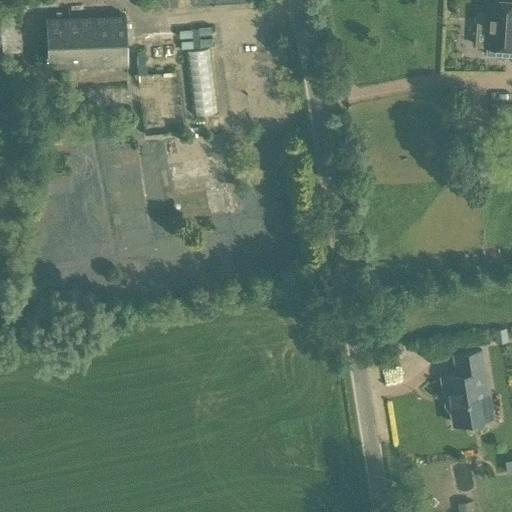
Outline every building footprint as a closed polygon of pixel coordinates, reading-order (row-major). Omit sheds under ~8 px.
[(511,0),(487,0),(486,12),(476,11),(475,28),(485,29),(484,54),(511,55),(511,0)] [(125,13),(45,16),(46,66),(49,66),(49,81),(62,80),(61,65),(126,63),(125,13)] [(0,50),(19,50),(18,16),(0,16),(0,50)] [(210,51),(184,52),(188,115),(216,114),(210,51)] [(126,85),(63,88),(64,112),(127,109),(126,85)] [(511,140),(475,141),(475,169),(511,169),(511,140)] [(456,373),(441,376),(445,404),(449,403),(452,423),(466,421),(468,424),(472,426),(475,426),(479,424),(481,421),(482,418),(484,418),(481,398),(488,397),(481,349),(453,354),(456,373)] [(474,511),(473,502),(455,504),(456,511),(474,511)]
